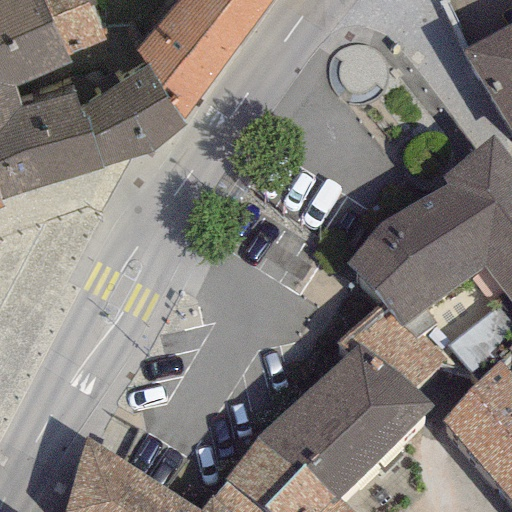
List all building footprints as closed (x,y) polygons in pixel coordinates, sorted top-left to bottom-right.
[(0,0),(0,164),(6,175),(104,143),(152,128),(186,89),(134,32),(18,85),(11,67),(71,40),(55,0),(0,0)] [(258,0),(162,0),(137,31),(134,32),(186,89),(219,54),(258,0)] [(511,0),(436,0),(511,134),(511,0)] [(511,164),(389,248),(367,286),(413,353),(498,295),(511,316),(511,164)] [(263,457),(224,511),(362,511),(438,440),(448,431),(482,401),(401,351),(263,457)] [(511,511),(511,380),(511,381),(482,401),(438,440),(498,511),(511,511)] [(186,511),(97,456),(76,511),(186,511)]
